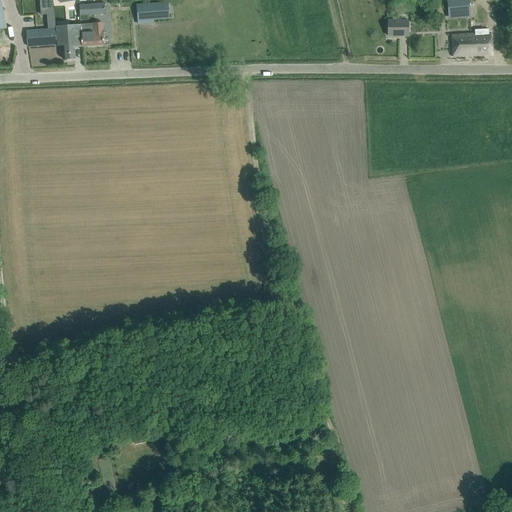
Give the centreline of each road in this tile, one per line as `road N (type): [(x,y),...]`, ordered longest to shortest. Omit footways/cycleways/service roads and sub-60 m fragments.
road 1 (track): [(230,78),(329,457),(208,494),(214,511)]
road 2 (unclassified): [(511,69),(0,87)]
